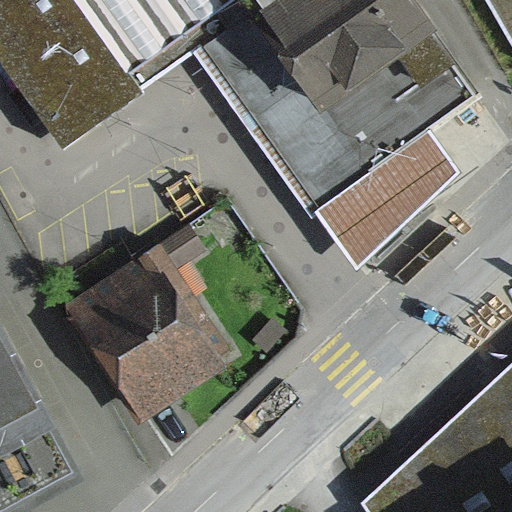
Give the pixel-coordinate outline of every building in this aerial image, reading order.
[(410,0),(0,0),(0,58),(59,147),(205,50),(345,261),(468,180),(432,127),(476,98),(410,0)] [(511,0),(485,0),(511,45),(511,0)] [(242,359),(186,264),(210,249),(197,227),(68,302),(138,420),(242,359)] [(0,511),(9,511),(101,457),(23,330),(0,292),(0,511)] [(511,511),(511,367),(365,504),(370,511),(511,511)]
